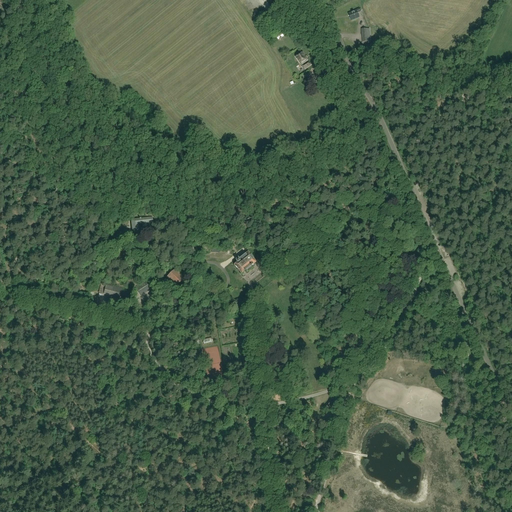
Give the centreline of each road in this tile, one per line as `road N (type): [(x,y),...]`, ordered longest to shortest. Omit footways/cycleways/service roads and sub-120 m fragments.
road 1 (unclassified): [(148,329),(162,369),(217,397),(272,402),(337,388),(377,360),(435,245)]
road 2 (unclassified): [(435,245),(323,0)]
road 3 (unclassified): [(511,416),(435,245)]
road 4 (track): [(0,288),(148,323)]
